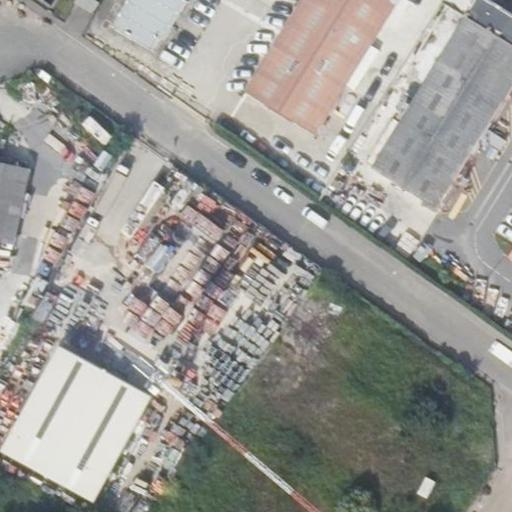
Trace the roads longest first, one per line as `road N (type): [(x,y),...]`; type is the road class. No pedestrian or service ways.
road 1 (unclassified): [(0,45),(69,45),(511,357)]
road 2 (unknown): [(511,176),(477,243),(484,263),(511,282)]
